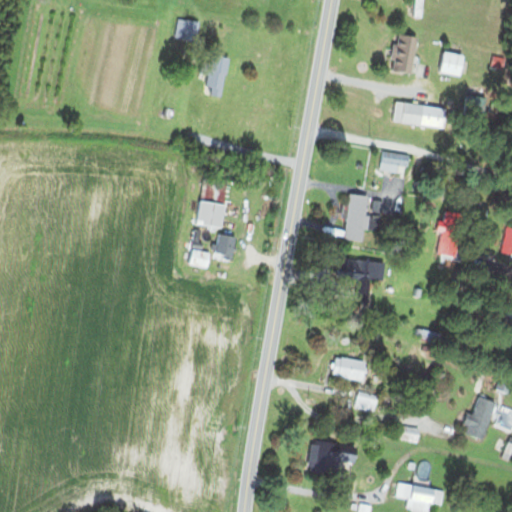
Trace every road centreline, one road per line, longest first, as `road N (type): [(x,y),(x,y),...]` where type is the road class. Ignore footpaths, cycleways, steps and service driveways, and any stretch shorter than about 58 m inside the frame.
road 1 (tertiary): [(243,511),(329,0)]
road 2 (residential): [(306,127),(511,179)]
